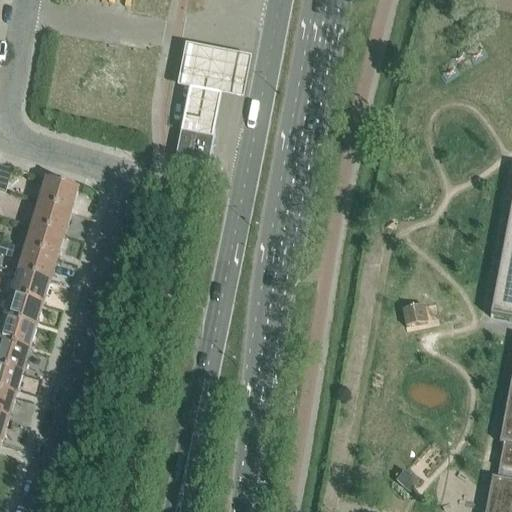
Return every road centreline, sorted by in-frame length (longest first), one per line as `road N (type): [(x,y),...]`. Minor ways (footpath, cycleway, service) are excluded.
road 1 (tertiary): [(279,0),(177,511)]
road 2 (tertiary): [(239,511),(329,0)]
road 3 (residential): [(32,511),(122,183),(107,167),(2,135)]
road 4 (residential): [(2,135),(26,0)]
